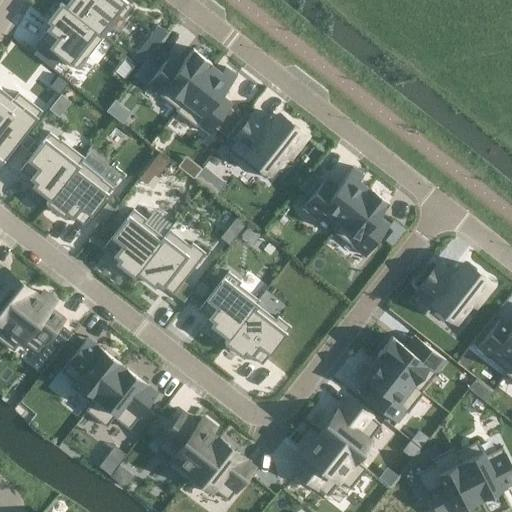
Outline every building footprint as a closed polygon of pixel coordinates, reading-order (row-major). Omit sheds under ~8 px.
[(69,0),(66,6),(65,7),(103,37),(119,16),(122,19),(132,6),(124,0),(69,0)] [(52,23),(39,39),(76,69),(85,58),(86,59),(103,37),(65,7),(66,6),(61,2),(59,5),(60,6),(48,20),(52,23)] [(154,51),(137,73),(150,83),(153,79),(171,93),(200,56),(199,55),(200,54),(181,40),(165,60),(154,51)] [(200,56),(171,93),(190,107),(186,112),(199,122),(222,92),(211,83),(224,66),(214,58),(210,63),(200,56)] [(0,86),(0,162),(1,163),(22,137),(19,135),(39,108),(18,93),(13,99),(0,89),(0,88),(1,88),(0,86)] [(235,114),(217,136),(231,147),(234,142),(252,156),(281,120),(261,104),(246,123),(235,114)] [(49,132),(20,169),(36,182),(33,186),(49,198),(50,199),(80,161),(81,161),(84,158),(61,139),(60,140),(49,132)] [(49,198),(46,203),(48,205),(49,204),(64,216),(67,212),(83,225),(112,187),(102,179),(103,178),(81,161),(80,161),(50,199),(49,198)] [(325,173),(301,202),(315,213),(318,208),(336,222),(365,186),(356,178),(360,173),(349,165),(336,182),(325,173)] [(147,168),(139,178),(147,184),(155,174),(147,168)] [(365,186),(336,222),(355,237),(351,241),(364,251),(381,229),(370,220),(386,200),(367,186),(367,187),(365,186)] [(106,203),(94,218),(102,225),(106,220),(114,209),(106,203)] [(133,209),(104,246),(120,259),(117,263),(132,275),(131,275),(134,278),(138,273),(137,272),(164,237),(163,237),(144,222),(146,219),(133,209)] [(238,215),(220,238),(230,246),(248,222),(238,215)] [(102,225),(96,232),(102,237),(112,224),(106,220),(102,225)] [(164,237),(137,272),(138,273),(154,285),(157,282),(173,294),(205,253),(192,243),(190,245),(169,229),(163,237),(164,237)] [(437,265),(421,285),(436,297),(433,301),(456,319),(471,300),(475,303),(489,284),(463,264),(455,274),(450,270),(447,273),(437,265)] [(0,269),(0,327),(29,290),(30,290),(3,269),(2,271),(0,269)] [(228,271),(199,309),(215,321),(212,325),(228,338),(256,304),(257,304),(260,301),(239,284),(241,282),(228,271)] [(200,283),(193,292),(201,298),(209,289),(200,283)] [(29,290),(0,327),(0,341),(13,351),(21,340),(37,352),(61,321),(46,309),(53,300),(43,292),(39,297),(29,290)] [(228,338),(224,343),(227,345),(228,344),(243,355),(246,352),(262,364),(291,327),(278,316),(276,319),(257,304),(256,304),(228,338)] [(511,323),(501,315),(478,345),(491,355),(495,351),(511,364),(511,323)] [(378,355),(376,357),(413,386),(427,367),(432,371),(442,358),(420,340),(411,352),(391,336),(377,355),(378,355)] [(84,341),(60,371),(76,383),(72,388),(91,403),(122,364),(97,345),(94,349),(84,341)] [(364,362),(355,372),(372,386),(363,397),(393,420),(403,407),(399,404),(413,386),(376,357),(369,366),(364,362)] [(91,403),(85,410),(106,427),(113,417),(129,430),(155,396),(145,389),(148,385),(122,364),(91,403)] [(340,405),(320,431),(359,461),(375,441),(359,429),(371,413),(350,397),(343,407),(340,405)] [(181,414),(156,446),(171,458),(166,465),(187,482),(189,478),(187,477),(218,438),(209,431),(213,426),(203,418),(196,427),(181,414)] [(153,421),(137,442),(147,449),(163,428),(153,421)] [(308,454),(296,469),(317,485),(329,470),(344,481),(359,461),(320,431),(319,432),(320,432),(313,441),(308,437),(300,447),(308,454)] [(218,438),(187,477),(189,478),(208,493),(212,488),(227,501),(253,468),(243,461),(245,458),(218,438)] [(482,443),(460,454),(483,499),(511,484),(510,481),(511,480),(511,457),(503,439),(485,448),(482,443)] [(447,484),(429,493),(438,511),(450,511),(452,511),(456,511),(483,499),(460,454),(437,466),(447,484)]
